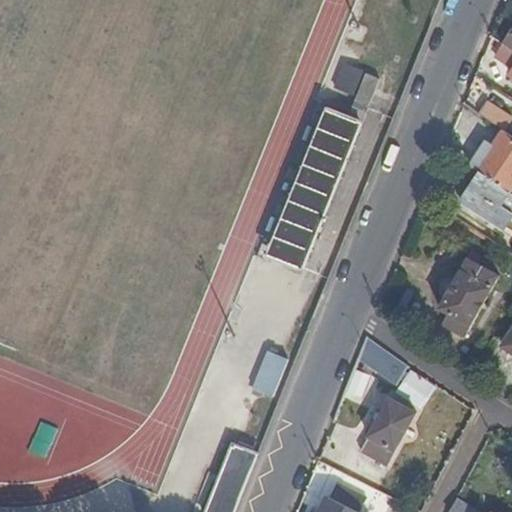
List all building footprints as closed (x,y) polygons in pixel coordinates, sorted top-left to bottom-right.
[(511,30),(503,44),(511,51),(511,30)] [(511,51),(503,44),(501,44),(494,55),(511,67),(511,72),(510,75),(511,75),(511,51)] [(378,79),(362,73),(344,119),(321,110),(262,255),(301,270),(378,79)] [(511,116),(486,99),(478,113),(503,129),(504,130),(511,117),(511,116)] [(481,149),(470,167),(481,174),(509,192),(511,187),(511,135),(504,130),(503,129),(493,144),(487,153),(481,149)] [(487,140),(481,149),(487,153),(493,144),(487,140)] [(511,194),(509,192),(481,174),(462,203),(502,230),(511,214),(511,194)] [(486,268),(477,263),(473,260),(470,258),(441,308),(450,314),(445,323),(466,335),(500,276),(494,272),(497,267),(490,263),(486,268)] [(511,332),(503,346),(511,352),(511,332)] [(368,343),(364,353),(392,373),(398,364),(368,343)] [(287,359),(267,350),(252,387),(272,396),(287,359)] [(416,413),(391,399),(369,437),(369,440),(363,451),(388,466),(416,413)] [(205,511),(233,511),(257,454),(233,444),(205,511)] [(323,506),(319,511),(360,511),(366,501),(339,486),(331,500),(327,498),(323,506)] [(310,511),(319,511),(323,506),(315,502),(310,511)]
